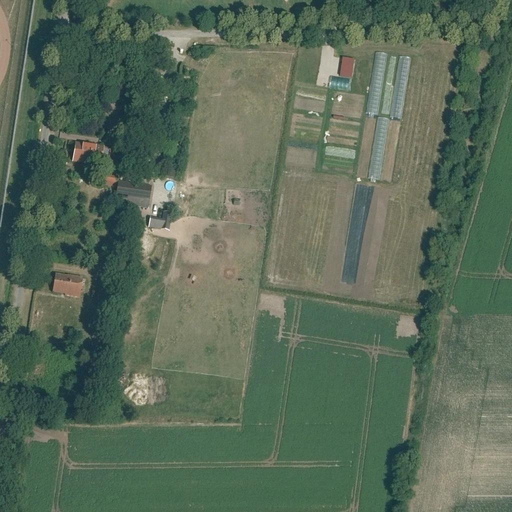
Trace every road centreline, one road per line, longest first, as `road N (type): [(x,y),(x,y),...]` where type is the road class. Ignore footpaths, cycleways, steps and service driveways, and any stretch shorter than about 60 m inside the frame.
road 1 (unclassified): [(0,425),(67,32)]
road 2 (unclassified): [(341,0),(310,29),(67,32)]
road 3 (track): [(503,0),(473,31),(330,37)]
